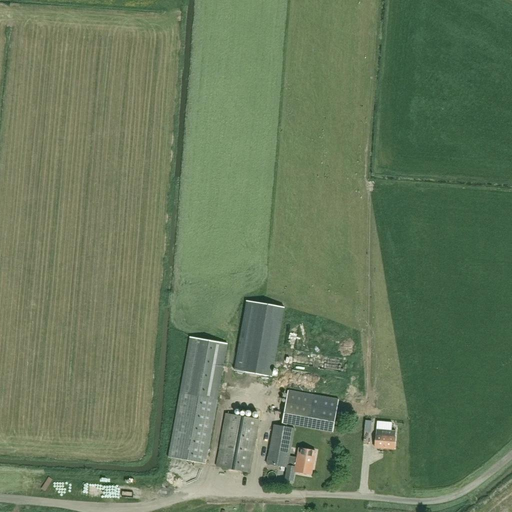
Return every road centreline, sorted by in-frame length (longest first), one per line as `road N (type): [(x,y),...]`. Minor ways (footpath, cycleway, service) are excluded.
road 1 (track): [(0,499),(135,507),(237,493),(449,498)]
road 2 (unknown): [(208,494),(224,398),(236,392),(269,399),(256,494)]
